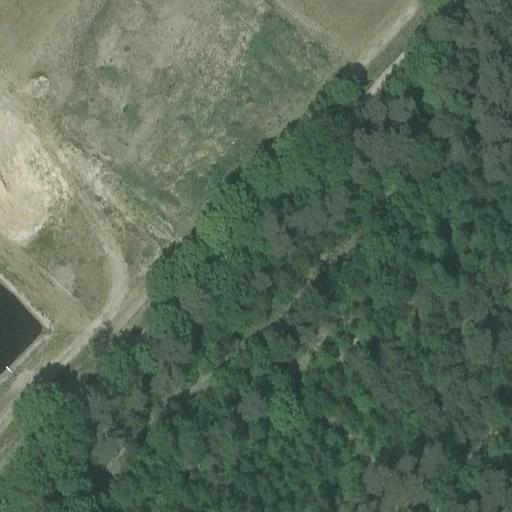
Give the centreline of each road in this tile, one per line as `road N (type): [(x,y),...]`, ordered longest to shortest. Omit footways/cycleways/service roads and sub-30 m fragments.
road 1 (track): [(0,496),(465,0)]
road 2 (track): [(204,278),(406,511)]
road 3 (track): [(511,421),(427,511)]
